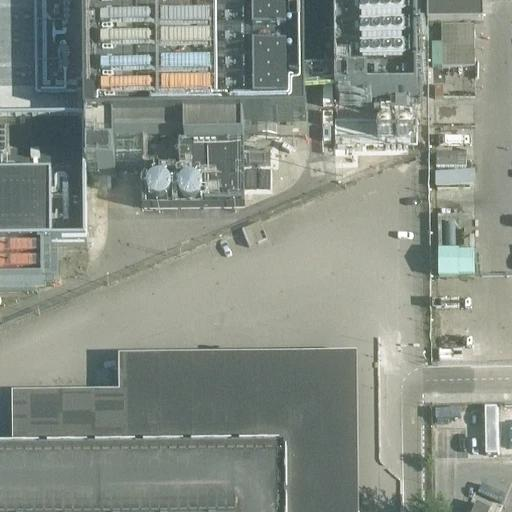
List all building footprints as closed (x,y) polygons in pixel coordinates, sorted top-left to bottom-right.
[(0,0),(0,126),(85,125),(83,0),(0,0)] [(483,22),(482,0),(426,0),(427,23),(482,23),(482,22),(483,22)] [(475,69),(474,27),(441,27),(441,69),(475,69)] [(438,174),(438,186),(476,184),(476,182),(457,182),(457,174),(438,174)] [(474,278),(474,253),(438,253),(438,278),(474,278)] [(46,382),(46,392),(77,392),(77,382),(46,382)] [(303,451),(303,449),(305,449),(304,383),(245,384),(246,448),(223,448),(0,450),(0,511),(286,511),(286,451),(303,451)]
